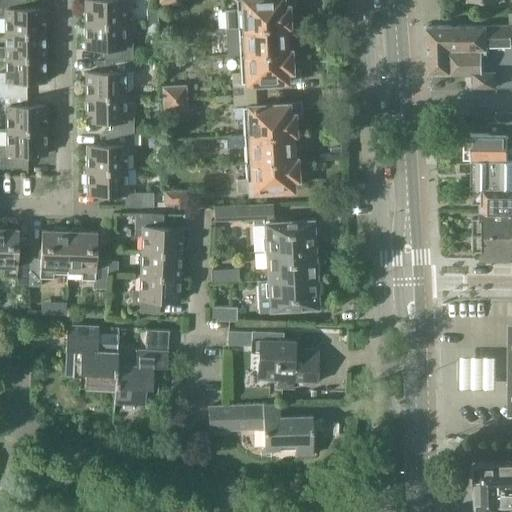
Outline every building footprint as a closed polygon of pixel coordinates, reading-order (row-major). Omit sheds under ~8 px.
[(5,33),(45,33),(45,28),(47,28),(47,11),(45,11),(45,8),(26,8),(26,0),(0,0),(0,17),(5,18),(5,33)] [(80,22),(118,21),(117,6),(125,5),(125,0),(79,0),(80,1),(77,1),(78,19),(80,19),(80,22)] [(226,29),(238,29),(238,28),(287,25),(285,0),(236,0),(237,9),(224,9),(226,29)] [(511,12),(510,13),(510,24),(428,25),(430,72),(475,71),(475,85),(496,85),(496,86),(511,85),(511,12)] [(99,58),(127,57),(126,36),(118,36),(118,21),(80,22),(80,27),(78,27),(79,44),(81,44),(81,47),(99,46),(99,58)] [(238,28),(238,29),(239,54),(288,52),(287,25),(238,28)] [(0,57),(5,57),(46,56),(46,54),(48,54),(48,36),(45,36),(45,33),(5,33),(5,46),(0,46),(0,57)] [(161,58),(168,59),(169,45),(161,44),(161,58)] [(288,52),(239,54),(240,73),(232,73),(232,83),(241,83),(241,84),(290,81),(288,52)] [(0,92),(28,93),(28,81),(46,81),(46,78),(48,78),(48,60),(46,60),(46,56),(5,57),(5,71),(0,71),(0,92)] [(83,95),(120,94),(120,79),(128,78),(127,57),(99,58),(100,70),(82,70),(82,73),(80,74),(81,91),(83,91),(83,95)] [(162,99),(187,98),(187,84),(161,85),(162,99)] [(6,129),(46,129),(46,125),(49,125),(48,107),(46,107),(46,104),(28,105),(28,93),(0,92),(0,113),(6,114),(6,129)] [(102,131),(130,130),(129,109),(121,110),(120,94),(83,95),(83,99),(81,99),(81,117),(84,117),(84,120),(101,119),(102,131)] [(188,111),(187,98),(162,99),(163,113),(188,111)] [(243,136),(293,133),(292,104),(242,107),(243,136)] [(472,159),(511,158),(511,121),(510,122),(491,122),(491,133),(472,133),(472,141),(464,141),(464,159),(472,159),(472,158),(472,159)] [(47,134),(46,129),(6,129),(6,145),(0,145),(0,165),(28,165),(28,155),(47,155),(47,152),(49,151),(49,134),(47,134)] [(86,168),(123,167),(122,152),(131,151),(131,130),(130,130),(102,131),(103,143),(85,144),(85,147),(83,147),(83,164),(85,164),(86,168)] [(243,136),(245,163),(295,160),(293,133),(243,136)] [(511,158),(472,159),(472,187),(511,187),(511,158)] [(295,160),(245,163),(246,178),(236,179),(237,192),(246,191),(296,188),(295,160)] [(124,182),(123,167),(86,168),(86,172),(84,172),(84,189),(86,189),(86,192),(122,191),(123,206),(151,205),(151,190),(131,190),(131,182),(124,182)] [(511,210),(511,187),(472,187),(472,203),(481,203),(481,210),(511,210)] [(164,204),(184,203),(189,203),(188,189),(163,190),(164,204)] [(264,224),(265,251),(314,249),(312,220),(270,223),(270,217),(265,217),(265,205),(206,209),(207,221),(252,218),(253,225),(264,224)] [(473,217),(473,234),(511,234),(511,210),(481,210),(481,217),(473,217)] [(142,235),(141,252),(180,253),(180,229),(162,229),(163,213),(134,212),(134,235),(142,235)] [(26,285),(27,257),(16,257),(17,227),(8,227),(8,224),(0,224),(0,268),(0,274),(13,274),(12,284),(26,285)] [(52,271),(66,271),(67,230),(61,229),(61,227),(43,226),(43,229),(40,229),(39,258),(27,257),(26,285),(40,285),(41,275),(52,276),(52,271)] [(107,273),(107,260),(95,260),(96,231),(87,230),(87,228),(69,227),(69,230),(67,230),(66,271),(82,272),(82,277),(93,278),(93,288),(107,288),(107,279),(107,273)] [(511,234),(473,234),(473,250),(482,250),(482,259),(511,258),(511,234)] [(265,251),(267,280),(315,277),(314,249),(265,251)] [(141,276),(179,277),(180,253),(141,252),(141,276)] [(118,261),(107,260),(107,273),(118,273),(118,261)] [(211,269),(212,283),(239,282),(239,268),(211,269)] [(179,277),(141,276),(140,290),(133,290),(132,312),(160,313),(160,300),(179,300),(179,277)] [(317,307),(315,277),(267,280),(268,296),(258,297),(259,308),(269,308),(269,310),(317,307)] [(237,307),(209,306),(208,320),(237,321),(237,307)] [(77,388),(113,389),(115,389),(116,367),(118,367),(119,337),(98,336),(98,327),(66,326),(65,351),(72,352),(71,378),(77,378),(77,388)] [(295,340),(283,340),(283,332),(252,330),(252,332),(228,331),(228,345),(251,346),(251,352),(258,352),(257,372),(276,373),(276,388),(293,389),(294,381),(318,382),(319,349),(295,348),(295,340)] [(135,368),(118,367),(116,367),(115,389),(113,389),(113,403),(150,404),(151,394),(157,394),(158,368),(167,368),(168,333),(145,332),(145,354),(136,354),(135,368)] [(494,356),(458,355),(458,387),(494,388),(494,356)] [(209,431),(264,429),(265,450),(295,450),(296,456),(313,456),(312,416),(280,417),(279,405),(208,407),(209,431)] [(511,511),(511,460),(476,462),(477,511),(509,511),(509,499),(511,498),(511,511)]
